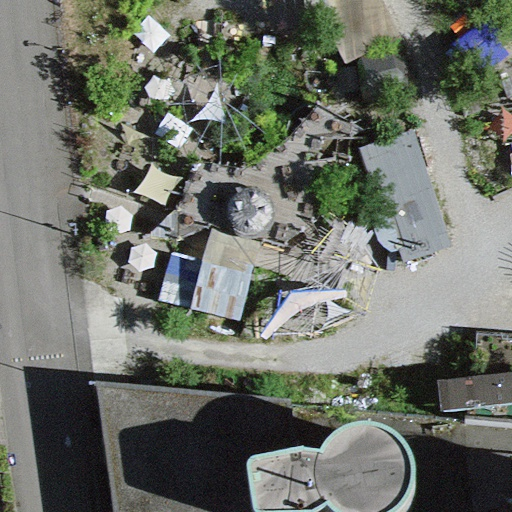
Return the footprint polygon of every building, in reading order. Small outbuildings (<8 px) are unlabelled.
[(332,0),(270,0),(274,35),(335,29),(332,0)] [(182,223),(170,258),(240,281),(251,246),(182,223)] [(240,281),(170,258),(155,303),(225,326),(240,281)] [(511,376),(418,388),(422,419),(511,408),(511,376)] [(409,511),(410,510),(415,490),(411,470),(399,453),(381,443),(361,440),(342,445),(326,457),(320,468),(303,465),(303,464),(299,464),(290,405),(95,387),(112,511),(409,511)] [(490,511),(511,509),(511,484),(508,455),(468,451),(466,452),(474,511),(490,511)]
